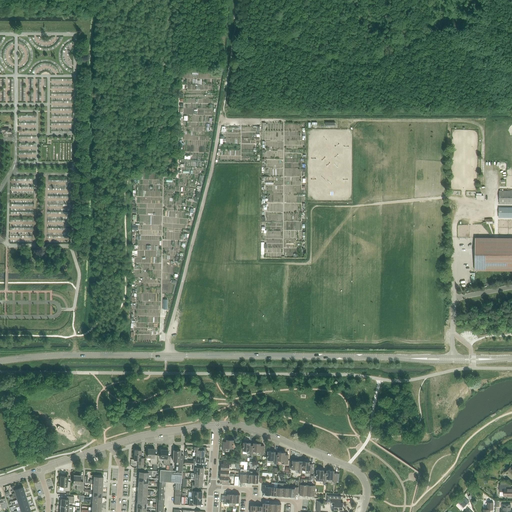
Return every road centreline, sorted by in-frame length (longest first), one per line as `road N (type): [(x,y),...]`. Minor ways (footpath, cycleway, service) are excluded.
road 1 (track): [(488,170),(481,130),(459,118),(220,118),(166,340)]
road 2 (secondary): [(0,360),(411,358)]
road 3 (residential): [(347,465),(260,430),(217,424)]
